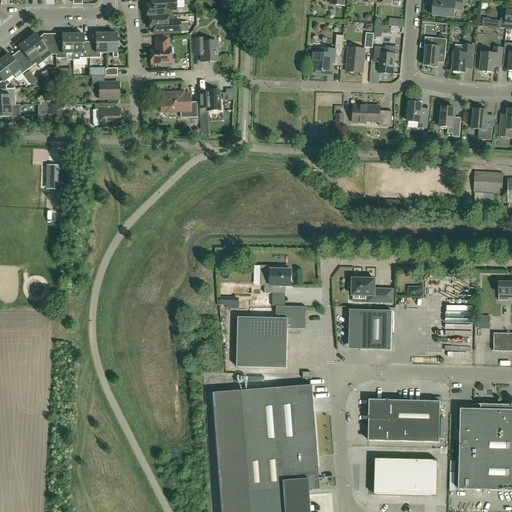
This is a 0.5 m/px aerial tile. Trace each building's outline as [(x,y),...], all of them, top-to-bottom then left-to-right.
[(147,17),(149,17),(165,16),(174,15),(174,14),(172,14),(172,10),(169,10),(169,8),(176,8),(175,0),(149,0),(150,5),(146,5),(146,7),(145,7),(145,11),(146,12),(147,17)] [(432,5),(431,12),(432,13),(433,13),(433,16),(454,18),(455,9),(462,10),(463,0),(449,0),(450,3),(434,2),(434,5),(433,4),(432,5)] [(500,28),(506,29),(511,29),(511,11),(507,11),(506,18),(501,18),(500,28)] [(174,19),(174,15),(165,16),(149,17),(149,22),(148,23),(148,26),(149,27),(149,29),(152,29),(153,35),(180,33),(180,22),(172,23),(172,21),(174,19)] [(373,48),(374,34),(366,33),(365,48),(373,48)] [(36,34),(26,41),(42,61),(50,55),(55,55),(56,55),(56,47),(55,43),(43,44),(36,34)] [(106,53),(106,34),(95,34),(95,47),(89,47),(90,59),(100,58),(100,53),(106,53)] [(117,34),(106,34),(106,53),(112,53),(112,58),(117,58),(117,34)] [(62,47),(56,47),(56,55),(55,55),(55,59),(66,59),(66,61),(72,61),(72,35),(61,35),(62,47)] [(79,59),(90,59),(89,47),(83,47),(83,35),(72,35),(72,61),(79,61),(79,59)] [(335,56),(342,57),(344,36),(336,35),(335,50),(323,49),(322,54),(314,53),(313,62),(316,62),(315,70),(331,72),(332,64),(334,64),(335,56)] [(434,38),(434,44),(425,43),(424,52),(426,52),(425,66),(437,67),(439,52),(446,53),(447,40),(434,38)] [(157,49),(150,49),(151,65),(171,64),(170,48),(168,49),(168,39),(155,39),(156,47),(157,49)] [(208,39),(193,39),(193,56),(201,55),(201,62),(217,62),(217,55),(218,54),(218,51),(217,49),(217,42),(209,42),(209,40),(208,39)] [(42,61),(26,41),(18,47),(26,57),(21,60),(28,69),(35,64),(36,65),(42,61)] [(472,69),(473,60),(474,46),(463,45),(462,54),(454,53),(453,72),(465,73),(466,68),(472,69)] [(374,61),(379,61),(380,63),(379,73),(393,75),(395,55),(386,54),(387,48),(375,47),(374,61)] [(493,73),(494,67),(500,67),(502,48),(495,47),(495,54),(482,53),(480,72),(483,72),(483,73),(484,74),(486,75),(487,74),(488,72),(493,73)] [(349,48),(346,72),(363,73),(365,50),(349,48)] [(19,76),(28,69),(21,60),(16,64),(9,54),(0,61),(11,76),(16,72),(19,76)] [(0,89),(3,90),(6,89),(6,86),(10,83),(7,79),(11,76),(0,61),(0,60),(0,78),(2,81),(0,82),(0,89)] [(104,76),(91,76),(91,89),(96,89),(99,91),(99,99),(119,99),(119,83),(104,83),(104,76)] [(0,106),(10,106),(15,106),(14,89),(6,89),(3,90),(3,96),(0,95),(0,106)] [(198,101),(199,116),(207,115),(206,111),(220,111),(219,91),(205,91),(206,100),(198,101)] [(165,113),(165,114),(180,113),(180,118),(191,118),(190,93),(184,94),(184,92),(164,93),(165,104),(161,104),(161,113),(165,113)] [(426,128),(427,115),(428,110),(421,109),(422,104),(410,103),(409,112),(406,112),(406,119),(408,120),(408,122),(420,123),(419,128),(426,128)] [(102,104),(94,104),(95,111),(100,110),(100,126),(120,126),(120,110),(102,110),(102,104)] [(10,106),(0,106),(0,117),(19,117),(19,112),(11,112),(10,106)] [(366,122),(367,106),(354,106),(353,123),(366,124),(366,122)] [(367,106),(366,122),(379,122),(379,126),(392,127),(392,112),(380,111),(380,107),(367,106)] [(455,109),(442,107),(440,127),(448,128),(448,134),(453,134),(452,137),(460,137),(461,122),(454,121),(455,109)] [(502,115),(500,137),(511,138),(511,130),(511,109),(508,110),(508,115),(502,115)] [(487,111),(474,110),(472,129),(479,130),(478,139),(491,141),(493,127),(486,126),(487,111)] [(59,169),(60,167),(48,167),(47,183),(60,183),(61,169),(59,169)] [(483,203),(483,194),(503,195),(504,173),(476,172),(474,202),(476,203),(475,219),(484,219),(485,203),(483,203)] [(261,266),(261,286),(265,286),(264,293),(273,294),(276,294),(277,286),(286,286),(291,286),(291,279),(292,279),(293,273),(292,273),(292,271),(289,270),(289,269),(283,269),(283,270),(281,270),(282,266),(261,266)] [(351,288),(353,290),(352,295),(371,296),(371,302),(394,303),(394,290),(378,289),(378,291),(375,291),(375,279),(353,279),(353,282),(351,283),(351,288)] [(511,295),(511,282),(506,283),(499,283),(499,295),(511,295)] [(408,296),(414,296),(421,296),(421,288),(408,288),(408,296)] [(239,298),(220,297),(220,306),(226,306),(226,308),(239,309),(239,298)] [(306,324),(306,307),(276,306),(276,318),(238,317),(237,367),(287,369),(288,329),(301,329),(306,324)] [(391,351),(392,311),(362,310),(361,350),(391,351)] [(483,327),(494,328),(495,317),(483,317),(483,327)] [(494,352),(511,352),(511,334),(494,334),(494,352)] [(241,391),(211,393),(220,511),(311,511),(310,491),(321,490),(320,479),(313,386),(241,391)] [(370,400),(369,441),(440,443),(441,402),(370,400)] [(461,410),(459,490),(511,491),(511,405),(479,405),(479,406),(481,406),(481,410),(461,410)] [(438,461),(376,459),(375,496),(437,497),(438,461)]
